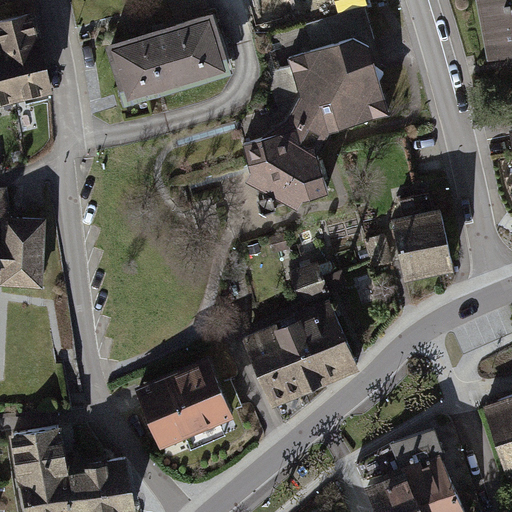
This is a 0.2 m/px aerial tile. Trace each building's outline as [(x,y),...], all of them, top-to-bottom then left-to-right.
[(511,0),(475,0),(487,53),(511,47),(511,0)] [(213,5),(106,39),(126,101),(233,67),(213,5)] [(0,103),(51,89),(31,12),(0,20),(0,103)] [(289,124),(243,141),(248,176),(294,204),(330,193),(319,139),(328,125),(394,114),(378,46),(353,35),(288,56),(302,101),(289,124)] [(440,201),(393,211),(408,278),(455,267),(440,201)] [(0,281),(43,282),(44,215),(7,214),(7,247),(0,246),(0,281)] [(377,262),(395,258),(389,235),(371,240),(377,262)] [(306,307),(245,332),(270,394),(357,358),(318,264),(292,275),(306,307)] [(210,358),(137,387),(158,440),(231,411),(210,358)] [(511,393),(490,400),(511,467),(511,393)] [(59,426),(11,436),(27,511),(119,511),(138,508),(126,455),(68,467),(59,426)] [(393,443),(360,461),(381,511),(464,511),(431,432),(393,443)]
